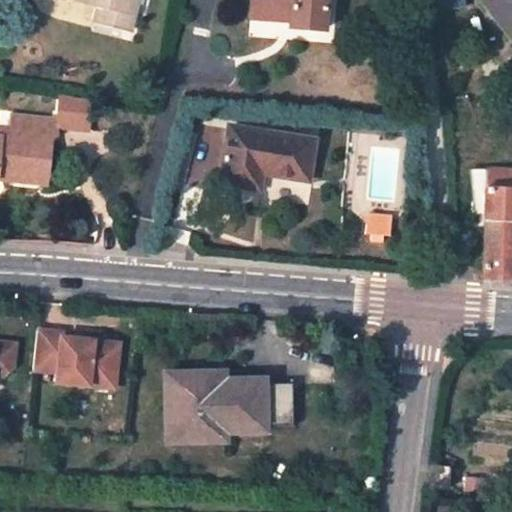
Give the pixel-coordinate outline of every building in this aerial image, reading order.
[(97,5),(76,0),(75,0),(71,17),(93,22),(97,5)] [(76,0),(97,5),(93,22),(127,30),(133,0),(76,0)] [(250,0),(250,18),(289,22),(289,27),(322,30),(324,0),(250,0)] [(511,0),(481,0),(480,1),(511,41),(511,0)] [(0,169),(46,175),(50,142),(44,141),(45,131),(56,132),(56,123),(87,126),(89,99),(57,93),(55,118),(11,113),(9,128),(0,126),(0,169)] [(311,139),(228,125),(220,183),(256,188),(258,173),(305,181),(311,139)] [(483,200),(481,281),(511,280),(511,168),(468,168),(471,201),(483,200)] [(0,180),(45,185),(46,175),(0,169),(0,180)] [(367,211),(365,232),(389,234),(391,214),(367,211)] [(38,331),(33,370),(58,373),(57,383),(89,387),(90,377),(115,380),(119,345),(75,340),(75,345),(62,343),(63,333),(38,331)] [(0,375),(3,376),(13,368),(15,345),(0,342),(0,375)] [(225,384),(225,380),(225,373),(172,374),(173,385),(225,384)] [(164,443),(174,443),(173,385),(172,374),(164,374),(164,443)] [(114,390),(115,380),(90,377),(89,387),(114,390)] [(292,427),(291,383),(265,384),(265,379),(225,380),(225,384),(173,385),(174,431),(226,430),(226,433),(267,432),(267,428),(292,427)] [(486,382),(485,392),(494,394),(495,384),(486,382)] [(226,442),(226,433),(226,430),(174,431),(174,443),(226,442)] [(431,467),(430,486),(448,488),(450,469),(431,467)]
